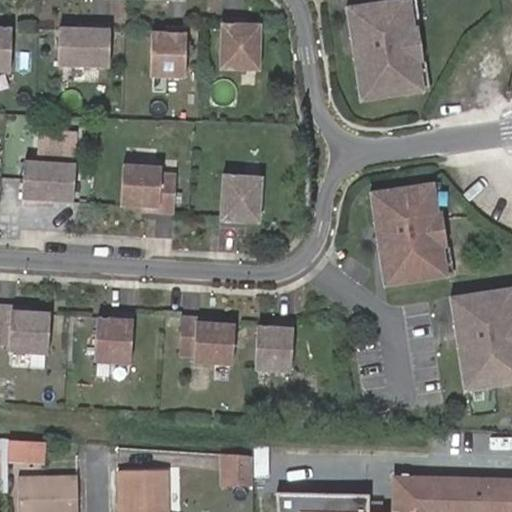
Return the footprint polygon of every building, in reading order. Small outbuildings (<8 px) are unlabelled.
[(407,0),(391,0),(345,7),(359,100),(421,90),(418,62),(422,61),(416,26),(413,27),(407,0)] [(249,21),(222,21),(221,73),(260,74),(262,27),(249,26),(249,21)] [(2,25),(0,25),(0,75),(13,76),(15,32),(2,32),(2,25)] [(112,28),(79,27),(79,33),(62,32),(61,71),(111,72),(112,28)] [(164,36),(152,35),(150,80),(186,80),(188,30),(164,29),(164,36)] [(40,163),(28,162),(26,207),(59,208),(59,203),(77,204),(80,138),(42,136),(40,163)] [(164,169),(125,166),(123,207),(143,208),(142,213),(176,215),(178,175),(163,175),(164,169)] [(260,177),(224,175),(221,226),(245,227),(246,221),(258,221),(260,177)] [(434,192),(370,201),(384,294),(447,284),(443,256),(447,255),(442,220),(438,221),(434,192)] [(511,289),(451,298),(464,391),(511,383),(511,289)] [(35,307),(2,305),(0,331),(0,344),(14,346),(14,352),(52,354),(54,313),(34,312),(35,307)] [(112,318),(100,317),(98,362),(133,363),(136,313),(113,312),(112,318)] [(216,317),(183,316),(181,355),(195,356),(195,361),(234,364),(236,324),(216,323),(216,317)] [(268,326),(256,325),(253,369),(289,371),(292,321),(269,319),(268,326)] [(40,461),(41,438),(6,436),(6,459),(40,461)] [(250,482),(249,453),(216,451),(218,484),(250,482)] [(168,511),(168,465),(126,467),(118,468),(118,511),(168,511)] [(52,511),(73,510),(73,471),(14,471),(14,510),(52,511)] [(511,511),(511,478),(397,475),(396,511),(511,511)]
